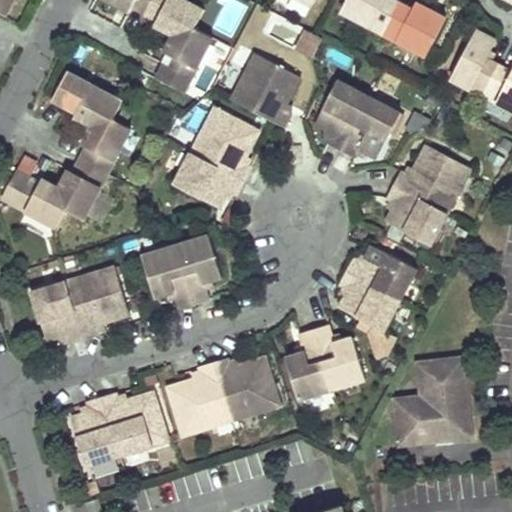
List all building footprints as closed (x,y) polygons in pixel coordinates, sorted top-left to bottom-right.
[(0,0),(0,6),(8,11),(13,0),(0,0)] [(208,7),(194,0),(117,0),(132,8),(135,3),(161,16),(158,22),(176,31),(168,47),(173,49),(180,53),(174,64),(167,60),(160,75),(187,89),(216,34),(198,25),(208,7)] [(348,0),(343,10),(385,32),(401,1),(399,0),(348,0)] [(419,2),(415,8),(401,1),(385,32),(428,54),(447,17),(419,2)] [(478,30),(453,79),(485,96),(500,66),(487,60),(498,40),(478,30)] [(180,53),(173,49),(167,60),(174,64),(180,53)] [(304,75),(258,49),(233,95),(288,125),(296,112),(293,110),(287,107),(291,99),(304,75)] [(511,72),(500,66),(485,96),(511,110),(511,72)] [(126,98),(70,68),(55,97),(70,105),(74,98),(84,103),(80,110),(78,114),(93,122),(84,140),(88,142),(75,167),(71,165),(61,183),(46,175),(44,178),(41,184),(32,180),(34,175),(19,167),(4,195),(60,224),(69,207),(87,216),(135,125),(117,115),(126,98)] [(406,108),(342,74),(320,118),(329,123),(337,127),(333,135),(332,136),(358,150),(359,149),(363,142),(371,146),(382,152),(406,108)] [(74,98),(70,105),(80,110),(84,103),(74,98)] [(297,103),(291,99),(287,107),(293,110),(297,103)] [(263,127),(219,104),(179,181),(222,204),(228,193),(232,186),(240,190),(253,165),(252,164),(245,161),(250,152),(263,127)] [(337,127),(329,123),(325,131),(333,135),(337,127)] [(368,153),(371,146),(363,142),(359,149),(368,153)] [(476,166),(432,142),(419,166),(414,175),(408,171),(407,171),(393,197),(394,198),(401,202),(396,209),(392,218),(435,242),(476,166)] [(257,155),(250,152),(245,161),(252,164),(257,155)] [(412,163),(408,171),(414,175),(419,166),(412,163)] [(32,180),(41,184),(44,178),(35,173),(34,175),(32,180)] [(228,193),(236,198),(240,190),(232,186),(228,193)] [(390,206),(396,209),(401,202),(394,198),(390,206)] [(213,234),(147,254),(159,293),(168,290),(177,288),(179,296),(182,305),(211,296),(209,287),(206,279),(214,277),(225,273),(213,234)] [(422,266),(378,243),(374,252),(369,261),(362,257),(361,257),(346,284),(348,285),(355,288),(350,297),(347,304),(390,327),(422,266)] [(369,261),(374,252),(366,248),(362,257),(369,261)] [(117,264),(34,290),(49,339),(60,336),(68,333),(70,339),(70,341),(100,332),(99,330),(97,323),(106,320),(132,312),(117,264)] [(216,284),(214,277),(206,279),(209,287),(216,284)] [(343,293),(350,297),(355,288),(348,285),(343,293)] [(171,299),(179,296),(177,288),(168,290),(171,299)] [(108,327),(106,320),(97,323),(99,330),(108,327)] [(337,334),(334,323),(304,332),(307,342),(310,350),(301,353),(291,356),(304,397),(370,377),(358,336),(348,339),(339,342),(337,334)] [(346,331),(337,334),(339,342),(348,339),(346,331)] [(299,345),(301,353),(310,350),(307,342),(299,345)] [(197,378),(169,386),(185,435),(283,404),(267,355),(243,363),(234,365),(232,359),(232,358),(202,367),(203,369),(205,375),(197,378)] [(241,356),(232,359),(234,365),(243,363),(241,356)] [(466,358),(428,362),(431,394),(428,395),(426,396),(424,399),(423,401),(423,404),(399,408),(403,444),(430,441),(437,432),(438,433),(443,435),(447,437),(452,437),(456,436),(461,434),(464,430),(467,426),(468,422),(469,417),(468,412),(466,408),(463,404),(462,402),(469,394),(466,358)] [(420,396),(398,397),(399,408),(423,404),(423,401),(424,399),(426,396),(428,395),(431,394),(428,362),(417,363),(420,396)] [(195,371),(197,378),(205,375),(203,369),(195,371)] [(127,390),(118,393),(121,401),(130,399),(127,390)] [(121,401),(118,393),(90,402),(91,404),(93,410),(84,413),(73,417),(88,465),(169,440),(154,391),(130,399),(121,401)] [(82,406),(84,413),(93,410),(91,404),(82,406)] [(105,511),(100,497),(89,500),(92,511),(105,511)]
